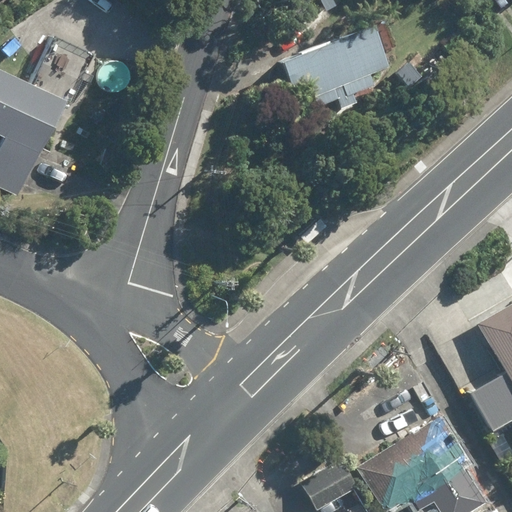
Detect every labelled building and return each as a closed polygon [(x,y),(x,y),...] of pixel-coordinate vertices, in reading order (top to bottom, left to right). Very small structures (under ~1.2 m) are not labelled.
[(501,0),(468,0),(487,16),(501,0)] [(372,24),(280,62),(291,88),(307,81),(318,107),(338,98),(342,109),(355,103),(352,95),(375,85),(370,74),(389,66),(372,24)] [(0,148),(8,132),(11,134),(34,84),(29,82),(0,68),(0,148)] [(312,218),(293,235),(302,245),(321,228),(312,218)] [(511,302),(476,324),(504,373),(484,384),(504,419),(511,414),(511,302)] [(439,416),(355,466),(382,511),(409,495),(418,511),(419,511),(434,503),(439,511),(469,511),(490,500),(439,416)] [(300,482),(316,510),(355,488),(338,460),(300,482)]
